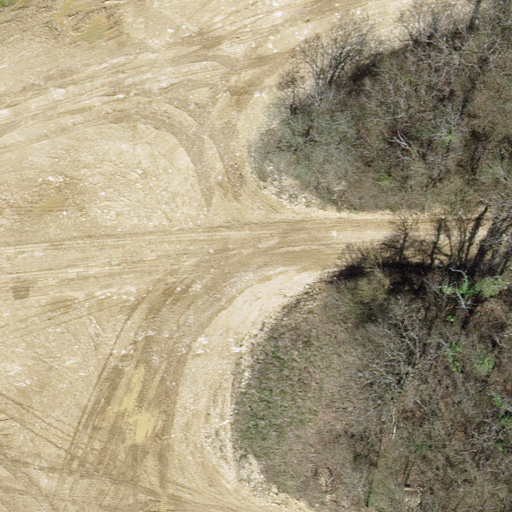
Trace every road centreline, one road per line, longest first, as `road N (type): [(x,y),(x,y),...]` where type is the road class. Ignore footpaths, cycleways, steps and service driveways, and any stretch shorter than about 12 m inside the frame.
road 1 (track): [(0,268),(250,242),(511,233)]
road 2 (track): [(0,100),(470,0)]
road 3 (track): [(208,51),(177,250),(115,511)]
road 4 (track): [(0,499),(147,511)]
